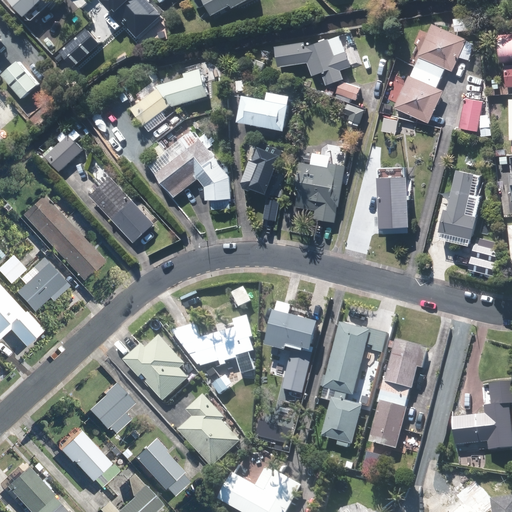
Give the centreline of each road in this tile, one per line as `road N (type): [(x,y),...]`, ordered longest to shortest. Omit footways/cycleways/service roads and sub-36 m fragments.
road 1 (residential): [(511,312),(291,257),(215,256),(166,274),(128,301),(0,420)]
road 2 (unknown): [(463,319),(417,511)]
